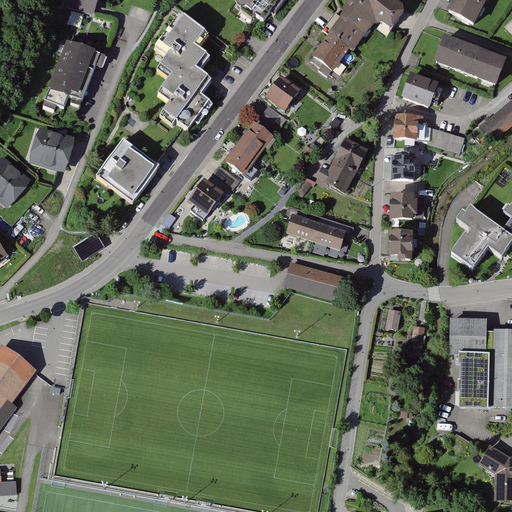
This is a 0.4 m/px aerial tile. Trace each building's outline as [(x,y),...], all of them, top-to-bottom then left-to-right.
[(101,0),(65,0),(63,11),(96,20),(101,0)] [(233,0),(262,23),(281,0),(233,0)] [(335,0),(349,11),(310,61),(331,77),(374,23),(387,33),(406,10),(392,0),(335,0)] [(490,0),(453,0),(446,14),(475,30),(490,0)] [(208,38),(178,15),(156,42),(169,52),(157,68),(168,77),(155,92),(170,104),(159,117),(177,132),(215,85),(200,73),(208,63),(196,53),(208,38)] [(493,91),(509,54),(449,30),(434,67),(493,91)] [(98,57),(66,45),(47,95),(79,107),(98,57)] [(431,111),(444,77),(416,66),(403,100),(431,111)] [(303,93),(279,76),(262,99),(286,116),(303,93)] [(496,144),(511,129),(511,100),(482,128),(496,144)] [(422,123),(394,121),(393,144),(421,146),(422,123)] [(77,134),(37,124),(27,164),(67,174),(77,134)] [(247,125),(218,170),(243,186),(272,140),(247,125)] [(466,138),(433,129),(428,149),(461,158),(466,138)] [(370,152),(345,139),(320,183),(345,197),(370,152)] [(158,173),(123,145),(94,181),(129,209),(158,173)] [(418,158),(390,159),(390,183),(418,183),(418,158)] [(29,188),(5,164),(0,169),(0,194),(11,205),(29,188)] [(226,198),(204,182),(185,204),(208,221),(226,198)] [(419,198),(389,200),(390,225),(420,224),(419,198)] [(511,205),(497,227),(467,205),(454,224),(467,233),(451,256),(472,271),(488,249),(501,258),(511,243),(511,205)] [(351,231),(290,210),(282,233),(343,254),(351,231)] [(105,248),(96,234),(73,247),(83,262),(105,248)] [(414,238),(388,238),(387,264),(414,265),(414,238)] [(291,267),(284,292),(334,306),(341,280),(291,267)] [(403,316),(383,312),(379,331),(399,335),(403,316)] [(511,410),(511,333),(487,333),(488,324),(451,322),(449,359),(458,360),(455,408),(511,410)] [(424,349),(424,328),(416,328),(415,348),(424,349)] [(0,418),(37,371),(3,344),(0,348),(0,418)] [(511,459),(509,459),(489,449),(479,466),(495,477),(496,503),(511,502),(511,459)] [(355,470),(381,470),(381,456),(355,455),(355,470)] [(12,465),(0,464),(0,493),(12,493),(12,465)]
